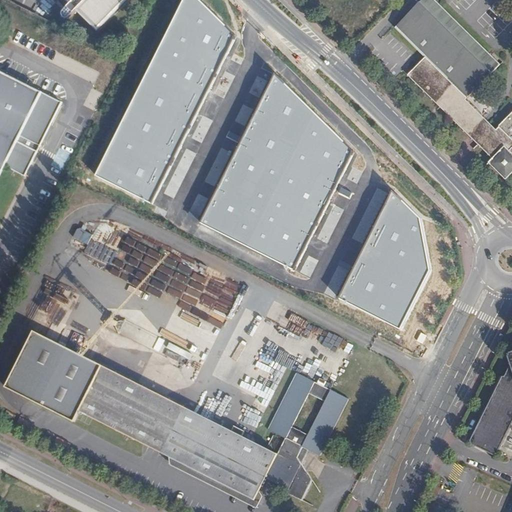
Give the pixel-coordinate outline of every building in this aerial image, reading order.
[(68,0),(71,3),(65,9),(62,12),(62,17),(63,19),(64,18),(67,19),(69,17),(76,11),(97,31),(128,0),(68,0)] [(237,37),(200,0),(184,0),(97,176),(152,204),(237,37)] [(422,0),(395,28),(425,57),(465,99),(500,65),(434,0),(422,0)] [(511,112),(499,126),(499,127),(496,130),(486,120),(465,99),(425,57),(412,71),(418,77),(444,102),(475,134),(481,140),(478,144),(492,158),(488,162),(505,179),(511,172),(511,112)] [(0,176),(5,166),(25,176),(37,151),(18,141),(42,93),(0,71),(0,176)] [(277,77),(202,224),(298,270),(355,153),(277,77)] [(341,299),(401,329),(431,270),(421,219),(394,192),(341,299)] [(85,231),(80,241),(88,245),(93,235),(85,231)] [(301,463),(308,450),(320,456),(349,399),(297,373),(268,429),(285,439),(278,454),(242,436),(232,431),(32,329),(7,377),(79,414),(80,411),(254,499),(265,478),(287,489),(286,492),(301,500),(312,480),(301,463)] [(511,353),(508,355),(511,364),(504,378),(501,378),(470,443),(497,457),(511,426),(511,353)] [(234,426),(232,431),(242,436),(245,431),(234,426)]
